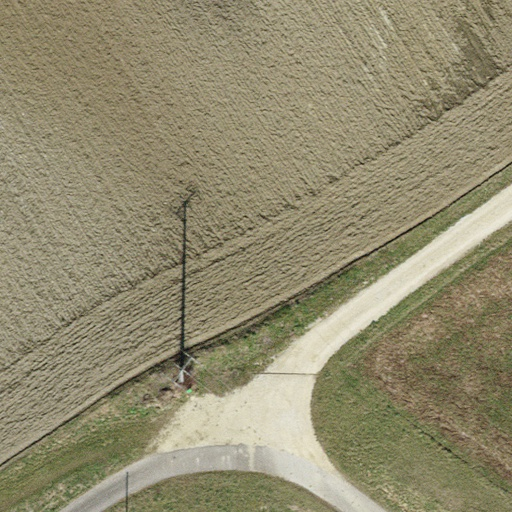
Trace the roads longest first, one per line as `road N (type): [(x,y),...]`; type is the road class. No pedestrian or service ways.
road 1 (track): [(248,415),(314,350),(511,206)]
road 2 (track): [(248,415),(87,511)]
road 3 (track): [(363,511),(248,415)]
